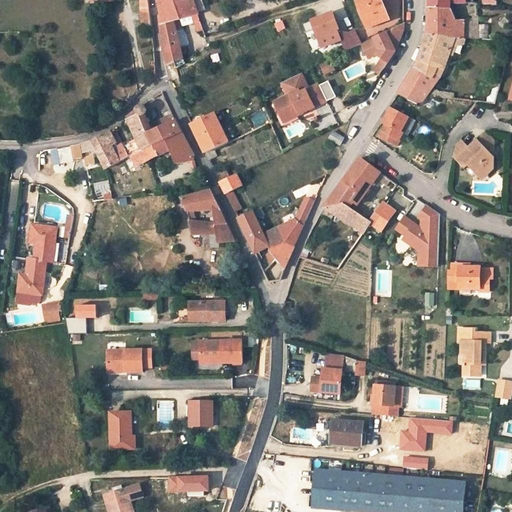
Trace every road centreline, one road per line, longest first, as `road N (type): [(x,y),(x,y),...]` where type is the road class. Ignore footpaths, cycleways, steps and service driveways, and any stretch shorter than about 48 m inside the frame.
road 1 (tertiary): [(165,85),(275,312)]
road 2 (tertiary): [(275,312),(272,401),(234,511)]
road 3 (tertiary): [(360,139),(298,248),(275,312)]
road 4 (residential): [(0,145),(38,147),(90,135),(165,85)]
road 5 (residential): [(360,139),(457,212),(511,229)]
road 6 (unknown): [(117,384),(275,374)]
road 7 (tertiary): [(418,0),(417,35),(360,139)]
